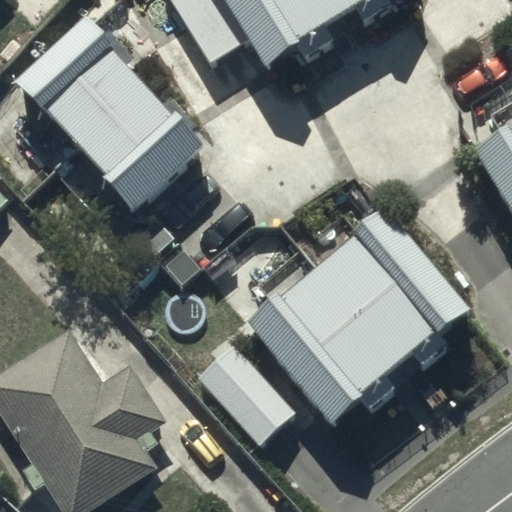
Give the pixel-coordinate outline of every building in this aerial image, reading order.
[(223,0),(268,83),(407,0),(223,0)] [(222,179),(91,35),(9,110),(139,254),(222,179)] [(511,150),(468,179),(511,247),(511,150)] [(0,206),(0,226),(10,217),(0,206)] [(503,351),(397,224),(242,353),(349,480),(503,351)] [(70,348),(0,392),(0,424),(55,511),(119,511),(161,486),(152,472),(163,465),(156,453),(171,444),(134,385),(105,403),(70,348)]
